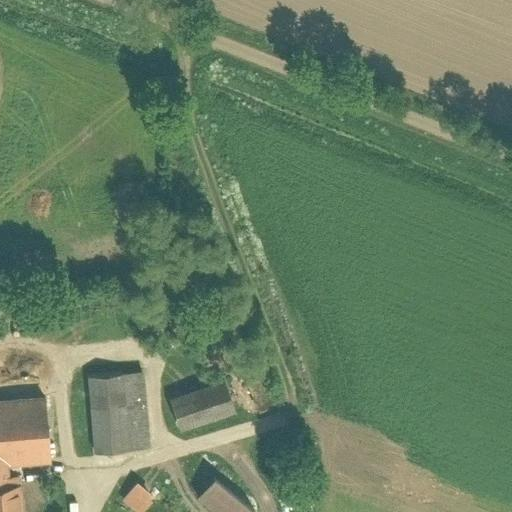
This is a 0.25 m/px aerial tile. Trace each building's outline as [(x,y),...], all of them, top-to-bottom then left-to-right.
[(95,447),(150,443),(144,370),(90,374),(95,447)] [(263,396),(264,398),(271,396),(264,375),(244,382),(251,400),(263,396)] [(171,396),(181,425),(236,407),(227,378),(171,396)] [(0,461),(11,461),(51,459),(47,391),(0,393),(0,461)] [(0,511),(25,511),(23,474),(12,474),(11,461),(0,461),(0,511)] [(218,473),(200,495),(221,511),(253,511),(258,506),(218,473)] [(142,509),(156,492),(140,479),(126,495),(142,509)]
